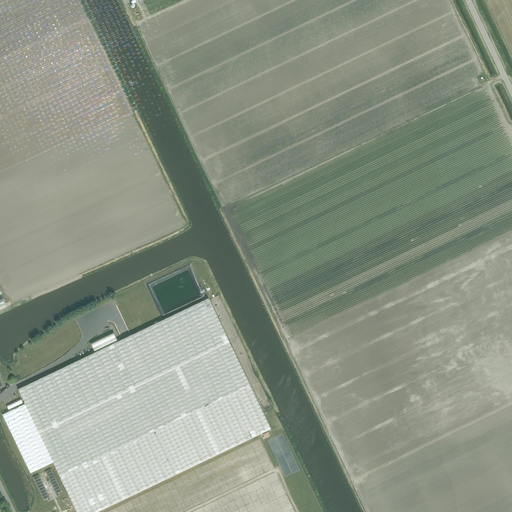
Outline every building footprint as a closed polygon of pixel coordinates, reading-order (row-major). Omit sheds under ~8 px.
[(95,353),(18,390),(25,404),(53,462),(76,511),(97,511),(271,429),(208,299),(118,342),(114,333),(103,338),(100,339),(101,339),(90,344),(95,353)] [(53,462),(25,404),(2,415),(30,473),(53,462)] [(45,472),(48,477),(53,475),(51,469),(45,472)] [(36,483),(41,481),(39,475),(33,478),(36,483)] [(50,483),(56,480),(53,475),(48,477),(50,483)] [(53,489),(59,486),(56,480),(50,483),(53,489)] [(38,489),(44,486),(41,481),(36,483),(38,489)] [(41,494),(47,492),(44,486),(38,489),(41,494)] [(53,489),(56,494),(58,493),(61,491),(59,486),(53,489)] [(47,498),(49,497),(47,492),(41,494),(44,500),(47,498)]
